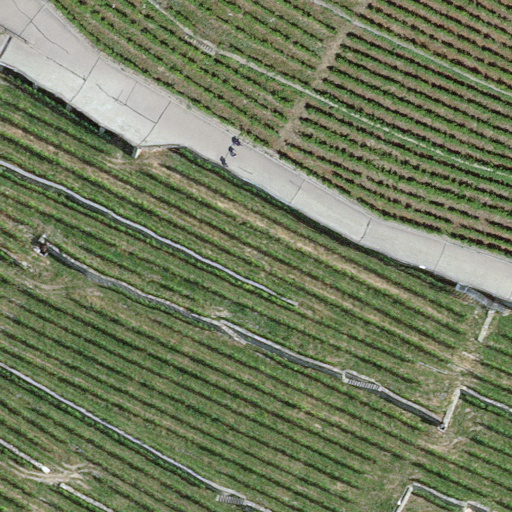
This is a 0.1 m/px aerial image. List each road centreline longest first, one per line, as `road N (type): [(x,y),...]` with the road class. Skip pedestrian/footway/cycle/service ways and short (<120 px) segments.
road 1 (track): [(0,2),(139,98),(365,230),(511,284)]
road 2 (track): [(139,98),(36,66),(0,46)]
